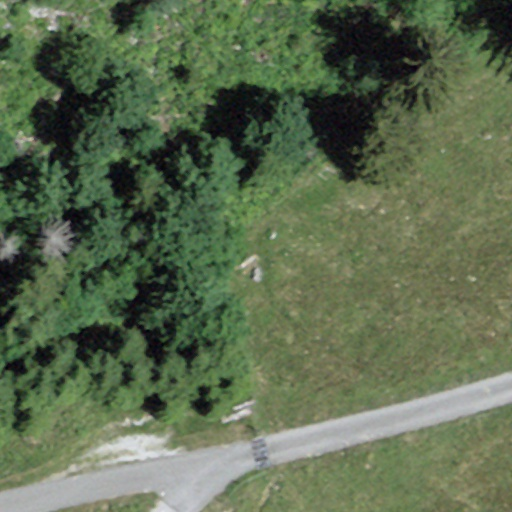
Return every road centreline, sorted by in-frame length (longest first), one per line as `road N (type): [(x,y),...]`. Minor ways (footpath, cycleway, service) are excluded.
road 1 (track): [(511,385),(204,467)]
road 2 (track): [(204,467),(0,507)]
